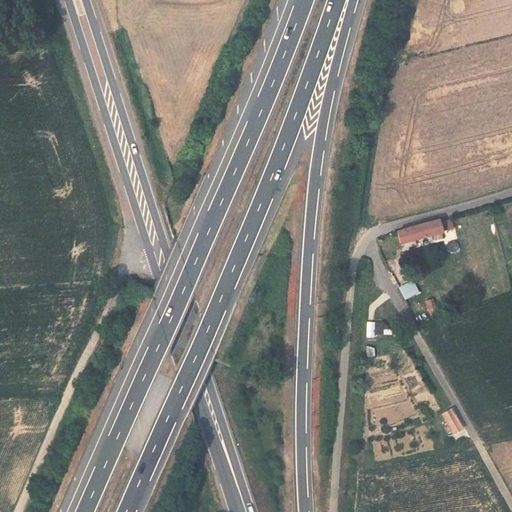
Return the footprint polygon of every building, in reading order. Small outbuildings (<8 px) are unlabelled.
[(405,244),(436,235),(444,233),(440,220),(401,231),(405,244)] [(449,251),(458,251),(458,241),(449,242),(449,251)] [(399,287),(406,299),(420,292),(414,280),(399,287)] [(430,313),(437,310),(432,298),(425,301),(430,313)] [(374,333),(389,333),(390,321),(375,320),(374,333)] [(453,408),(448,410),(442,413),(446,420),(453,434),(459,432),(465,428),(453,408)] [(437,424),(446,420),(442,413),(433,417),(437,424)]
